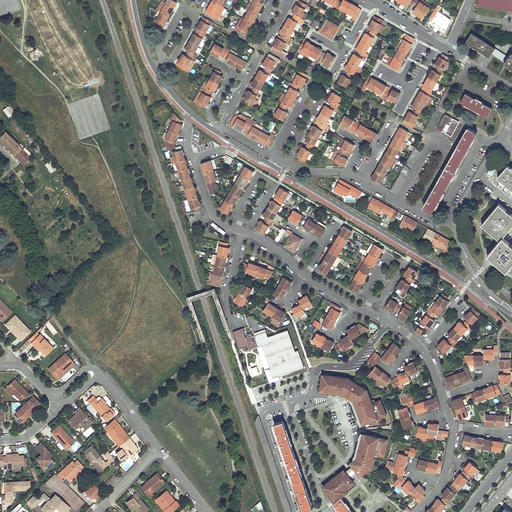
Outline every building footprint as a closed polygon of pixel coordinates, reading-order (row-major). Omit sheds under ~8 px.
[(170,10),(171,8),(172,7),(174,8),(175,5),(177,3),(171,0),(167,0),(161,12),(169,17),(172,11),(170,10)] [(260,6),(250,0),(246,9),(249,10),(255,14),(257,10),(259,11),(261,8),(262,6),(260,6)] [(325,0),(325,1),(332,5),(331,7),(334,9),(339,1),(337,0),(325,0)] [(342,0),(342,2),(339,1),(334,9),(344,14),(345,12),(346,13),(351,4),(346,1),(344,0),(342,0)] [(416,7),(413,12),(422,18),(429,8),(420,2),(416,0),(414,0),(412,4),(416,7)] [(421,0),(420,2),(429,8),(430,6),(421,0)] [(511,0),(478,0),(477,6),(508,10),(511,10),(511,0)] [(213,2),(212,1),(209,6),(211,7),(209,10),(207,10),(205,13),(217,19),(219,16),(220,15),(224,8),(223,8),(213,2)] [(295,14),(293,16),(299,20),(307,5),(303,3),(299,1),(297,5),(296,4),(295,6),(292,12),(295,14)] [(441,8),(447,12),(451,6),(445,2),(441,8)] [(352,4),(351,4),(346,13),(354,17),(356,18),(361,10),(358,8),(352,4)] [(249,10),(244,19),(250,23),(252,19),(254,20),(257,15),(255,14),(249,10)] [(435,25),(436,24),(441,28),(439,30),(444,33),(450,20),(438,11),(431,21),(431,22),(431,23),(431,24),(432,25),(433,25),(434,25),(435,25)] [(166,22),(169,17),(161,12),(160,13),(158,17),(156,20),(155,20),(152,25),(161,30),(163,27),(164,25),(162,24),(164,21),(166,22)] [(287,20),(285,24),(294,29),(298,23),(301,25),(303,22),(299,20),(293,16),(291,19),(289,18),(287,20)] [(371,29),(370,32),(375,35),(383,21),(374,16),(371,22),(368,28),(371,29)] [(200,30),(198,32),(204,36),(210,25),(211,26),(212,25),(213,23),(203,17),(201,20),(199,24),(196,28),(200,30)] [(252,24),(250,23),(244,19),(240,17),(234,29),(237,31),(244,34),(246,31),(247,32),(249,30),(252,24)] [(319,23),(317,22),(314,20),(311,26),(311,27),(315,30),(319,23)] [(335,32),(337,29),(338,27),(328,21),(323,30),(321,29),(320,28),(318,31),(329,37),(331,35),(332,35),(334,31),(335,32)] [(294,29),(285,24),(282,29),(280,33),(283,34),(281,37),(291,42),(292,39),(289,37),(294,29)] [(189,41),(198,46),(202,39),(204,36),(198,32),(197,35),(193,34),(193,35),(189,41)] [(361,41),(370,46),(375,35),(370,32),(368,35),(365,33),(361,41)] [(511,68),(511,54),(511,53),(508,57),(471,33),(466,42),(489,57),(492,53),(505,62),(504,64),(511,68)] [(401,44),(399,43),(396,47),(399,49),(407,53),(410,48),(408,47),(409,44),(411,45),(415,39),(407,35),(401,44)] [(291,42),(281,37),(280,40),(277,39),(273,46),(282,51),(286,44),(289,45),(291,42)] [(194,54),(198,46),(189,41),(187,46),(185,49),(188,51),(187,53),(192,56),(195,58),(197,55),(194,54)] [(365,53),(370,46),(361,41),(357,48),(360,50),(358,53),(366,57),(368,55),(365,53)] [(298,49),(309,55),(314,46),(306,42),(305,45),(302,43),(299,47),(298,49)] [(223,49),(215,44),(210,52),(215,55),(216,53),(218,54),(217,55),(219,56),(223,58),(228,48),(229,47),(225,45),(223,49)] [(318,64),(323,55),(320,53),(321,50),(314,46),(309,55),(316,59),(315,62),(318,64)] [(232,62),(235,64),(238,57),(237,57),(239,54),(228,48),(223,58),(226,59),(226,61),(231,64),(232,62)] [(307,57),(309,55),(298,49),(297,52),(307,57)] [(404,58),(407,53),(399,49),(395,56),(394,57),(400,61),(401,59),(402,57),(404,58)] [(381,53),(379,56),(378,59),(382,61),(385,55),(386,53),(382,51),(382,52),(381,53)] [(192,56),(187,53),(185,56),(182,54),(181,56),(178,62),(176,65),(188,72),(195,61),(194,61),(191,59),(192,56)] [(325,56),(323,55),(318,64),(321,65),(322,62),(326,64),(330,66),(334,58),(327,53),(325,56)] [(365,60),(366,57),(358,53),(357,56),(354,54),(349,61),(358,66),(362,60),(362,59),(365,60)] [(438,67),(437,69),(442,72),(450,58),(442,54),(440,58),(439,57),(435,65),(438,67)] [(235,64),(238,66),(237,67),(243,71),(247,62),(238,57),(235,64)] [(264,69),(270,72),(275,62),(267,57),(264,62),(263,65),(266,66),(264,69)] [(400,61),(394,57),(390,65),(389,66),(396,69),(397,66),(399,67),(402,62),(400,61)] [(361,68),(358,66),(349,61),(345,69),(347,70),(348,71),(347,74),(352,77),(354,74),(358,76),(362,68),(361,68)] [(221,72),(215,69),(210,80),(218,84),(223,77),(219,75),(221,72)] [(255,78),(264,83),(270,72),(264,69),(263,72),(260,70),(259,71),(255,78)] [(432,71),(428,78),(436,83),(441,74),(444,76),(445,74),(442,72),(437,69),(435,72),(432,71)] [(292,84),(297,87),(299,85),(302,87),(306,79),(305,78),(307,75),(299,71),(292,84)] [(347,87),(352,77),(347,74),(345,76),(342,74),(338,82),(347,87)] [(363,85),(374,91),(378,82),(371,78),(371,79),(367,77),(364,83),(363,85)] [(266,84),(264,83),(255,78),(253,81),(251,85),(254,87),(253,90),(258,93),(261,95),(263,91),(262,91),(266,84)] [(424,86),(423,88),(431,93),(433,90),(436,83),(428,78),(423,86),(424,86)] [(214,91),(218,84),(210,80),(205,87),(203,86),(201,88),(202,89),(204,90),(209,93),(211,90),(214,92),(214,91)] [(384,97),(387,91),(385,90),(386,86),(378,82),(374,91),(384,97)] [(286,95),(295,100),(297,96),(299,92),(296,90),(297,87),(292,84),(286,95)] [(431,93),(423,88),(421,91),(420,91),(416,99),(425,103),(428,105),(432,98),(429,97),(431,93)] [(202,89),(195,100),(196,103),(204,90),(202,89)] [(205,104),(206,105),(207,105),(208,102),(211,97),(208,96),(209,93),(204,90),(196,103),(204,107),(205,104)] [(261,95),(258,93),(253,90),(251,93),(248,91),(247,92),(244,99),(246,100),(244,103),(253,108),(255,105),(252,103),(254,99),(256,96),(259,98),(261,95)] [(390,93),(387,91),(384,97),(383,100),(386,101),(388,99),(391,100),(395,102),(399,94),(392,90),(390,93)] [(330,105),(335,107),(337,103),(341,97),(332,92),(328,100),(332,102),(330,105)] [(292,105),(295,100),(286,95),(283,93),(277,103),(280,105),(286,108),(287,106),(290,107),(292,105)] [(465,93),(460,102),(465,105),(465,104),(470,106),(471,108),(487,117),(492,109),(482,103),(482,102),(481,101),(476,98),(475,99),(473,98),(465,93)] [(415,108),(413,111),(419,114),(425,103),(416,99),(412,106),(415,108)] [(284,111),(286,108),(280,105),(274,116),(283,120),(287,113),(284,111)] [(321,113),(329,118),(333,111),(337,113),(338,110),(338,109),(335,107),(330,105),(329,107),(325,105),(321,113)] [(9,118),(14,113),(8,106),(3,110),(9,118)] [(403,122),(407,125),(412,128),(415,124),(413,123),(417,116),(421,118),(422,116),(419,114),(413,111),(412,114),(409,112),(404,119),(403,122)] [(170,120),(173,121),(170,127),(169,130),(176,133),(178,134),(179,130),(180,129),(178,128),(180,124),(179,124),(181,120),(173,113),(172,115),(170,120)] [(324,128),(329,118),(321,113),(317,120),(320,122),(319,125),(324,128)] [(444,132),(451,119),(445,115),(437,129),(444,132)] [(243,129),(246,131),(251,122),(241,116),(240,117),(238,119),(237,118),(235,122),(232,120),(229,125),(233,127),(238,130),(239,129),(240,130),(242,131),(243,129)] [(345,127),(346,126),(347,125),(350,127),(349,129),(352,131),(357,123),(345,116),(340,124),(344,127),(345,127)] [(451,136),(454,129),(458,122),(451,119),(444,132),(451,136)] [(257,140),(261,132),(262,129),(263,129),(251,122),(246,131),(250,133),(249,134),(251,136),(252,137),(257,140)] [(359,135),(361,136),(364,138),(369,129),(357,123),(352,131),(355,133),(357,131),(360,133),(359,135)] [(318,138),(324,128),(319,125),(317,128),(314,126),(309,134),(318,138)] [(467,149),(472,141),(477,133),(468,128),(463,138),(462,138),(457,147),(458,147),(448,165),(447,164),(442,174),(443,174),(433,192),(432,191),(427,201),(428,201),(424,209),(432,213),(434,208),(434,207),(436,203),(437,203),(449,181),(451,177),(452,176),(464,154),(463,154),(466,149),(467,149)] [(261,132),(273,138),(274,136),(262,129),(261,132)] [(369,129),(364,138),(368,140),(369,141),(371,139),(374,140),(377,134),(369,129)] [(397,138),(403,141),(408,132),(402,129),(400,132),(398,131),(395,136),(397,138)] [(176,137),(175,137),(174,136),(176,133),(169,130),(167,134),(165,139),(164,141),(167,151),(175,148),(174,143),(176,139),(176,137)] [(0,136),(0,141),(5,146),(13,154),(20,146),(5,132),(0,136)] [(273,138),(261,132),(257,140),(262,143),(262,142),(264,143),(266,144),(269,145),(273,138)] [(317,139),(318,138),(309,134),(305,141),(309,143),(307,146),(312,149),(314,145),(317,147),(320,140),(317,139)] [(392,146),(399,150),(402,151),(407,143),(403,141),(397,138),(395,141),(393,140),(390,145),(392,146)] [(354,145),(345,140),(342,146),(341,148),(340,151),(346,154),(347,152),(350,153),(354,145)] [(19,160),(27,153),(20,146),(13,154),(19,160)] [(310,153),(312,149),(307,146),(306,149),(304,148),(302,147),(298,154),(298,155),(306,159),(309,161),(313,154),(310,153)] [(402,151),(399,150),(392,146),(391,150),(388,148),(385,153),(388,155),(394,158),(397,152),(400,153),(402,151)] [(415,147),(414,147),(410,156),(406,163),(411,168),(420,152),(415,147)] [(344,157),(346,154),(340,151),(337,150),(336,149),(334,153),(338,155),(334,161),(343,166),(346,160),(347,159),(344,157)] [(181,155),(180,151),(173,153),(176,162),(183,160),(185,160),(183,154),(181,155)] [(389,166),(394,158),(388,155),(386,158),(385,157),(384,157),(381,162),(383,163),(389,166)] [(184,164),(183,160),(176,162),(174,163),(177,173),(179,172),(186,170),(188,169),(187,164),(186,163),(184,164)] [(51,173),(57,169),(50,161),(45,165),(51,173)] [(205,167),(204,167),(203,168),(204,173),(214,170),(211,161),(203,163),(205,167)] [(384,175),(389,166),(383,163),(381,166),(379,165),(376,170),(384,175)] [(405,165),(403,169),(400,173),(396,181),(391,190),(397,194),(410,170),(405,165)] [(511,169),(508,166),(498,177),(511,189),(511,169)] [(240,176),(247,180),(248,181),(250,177),(251,175),(249,174),(252,171),(246,167),(240,176)] [(191,178),(189,173),(187,173),(186,170),(179,172),(182,181),(189,179),(191,178)] [(213,194),(218,185),(215,184),(214,181),(217,180),(214,170),(204,173),(206,179),(209,178),(210,182),(207,183),(208,184),(212,196),(213,194)] [(379,184),(384,175),(376,170),(373,175),(375,177),(373,180),(379,184)] [(245,183),(247,180),(240,176),(235,184),(242,188),(243,189),(246,185),(246,184),(245,183)] [(190,183),(189,179),(182,181),(186,190),(192,188),(194,187),(193,184),(192,182),(190,183)] [(340,180),(335,188),(344,193),(347,195),(350,191),(355,194),(354,195),(359,198),(362,192),(355,188),(340,180)] [(240,191),(242,188),(235,184),(230,192),(237,196),(238,197),(240,194),(241,192),(240,192),(240,191)] [(193,192),(192,188),(186,190),(189,200),(197,197),(196,192),(196,191),(193,192)] [(280,188),(278,192),(276,195),(277,196),(275,198),(283,203),(289,193),(280,188)] [(235,199),(237,196),(230,192),(225,201),(233,206),(236,201),(236,200),(235,199)] [(199,203),(197,197),(189,200),(190,204),(192,209),(193,212),(202,210),(200,206),(198,206),(197,203),(199,203)] [(277,213),(283,203),(275,198),(273,201),(272,201),(268,208),(277,213)] [(385,205),(373,198),(368,206),(377,211),(376,212),(380,214),(382,211),(389,215),(385,222),(388,223),(391,217),(395,211),(392,209),(389,207),(385,205)] [(230,211),(233,206),(225,201),(220,209),(226,213),(228,210),(230,211)] [(511,226),(511,215),(498,205),(482,225),(499,240),(487,256),(507,271),(511,265),(511,245),(503,238),(511,226)] [(265,220),(272,224),(274,222),(272,221),(277,213),(268,208),(264,216),(266,217),(265,220)] [(293,221),(294,220),(298,222),(297,223),(300,225),(305,217),(303,216),(294,209),(288,218),(293,221)] [(412,232),(415,228),(417,223),(405,216),(400,225),(412,232)] [(308,227),(307,228),(307,229),(312,232),(317,224),(309,219),(305,225),(308,227)] [(270,229),(272,224),(265,220),(263,223),(260,221),(256,229),(264,234),(265,233),(268,228),(270,229)] [(323,227),(317,224),(312,232),(317,235),(318,234),(321,235),(325,229),(323,227)] [(339,234),(341,236),(348,240),(353,231),(344,226),(339,234)] [(441,248),(445,251),(450,253),(452,249),(447,246),(450,241),(444,238),(428,229),(423,237),(427,239),(428,237),(433,241),(432,242),(432,243),(441,248)] [(297,246),(298,244),(299,242),(297,241),(299,238),(292,234),(285,246),(295,251),(298,247),(297,246)] [(334,243),(336,244),(342,248),(348,240),(341,236),(339,239),(337,238),(335,241),(334,243)] [(217,255),(225,257),(227,257),(228,252),(229,248),(228,247),(229,243),(220,241),(217,255)] [(329,251),(331,253),(337,256),(342,248),(336,244),(334,247),(332,246),(329,251)] [(367,251),(370,253),(378,258),(381,253),(380,252),(379,251),(381,248),(378,246),(375,244),(373,247),(370,246),(367,251)] [(327,255),(324,260),(332,265),(337,256),(331,253),(329,256),(327,255)] [(366,258),(364,262),(372,266),(374,263),(375,263),(378,258),(370,253),(366,258)] [(224,260),(225,257),(217,255),(215,265),(223,267),(225,267),(226,264),(226,263),(227,261),(224,260)] [(332,265),(324,260),(319,268),(327,273),(332,265)] [(359,270),(366,274),(368,270),(370,271),(373,267),(372,266),(364,262),(362,260),(359,265),(361,267),(359,270)] [(249,265),(247,268),(246,272),(255,275),(259,266),(253,264),(252,266),(249,265)] [(222,270),(223,267),(215,265),(213,274),(223,276),(224,273),(225,271),(222,270)] [(259,266),(255,275),(265,278),(265,277),(269,279),(273,272),(264,269),(264,268),(259,266)] [(406,279),(412,282),(418,272),(409,267),(405,274),(408,276),(406,279)] [(366,274),(359,270),(354,278),(360,282),(363,279),(365,280),(368,275),(366,274)] [(222,282),(223,276),(213,274),(211,284),(219,285),(220,282),(222,282)] [(284,277),(279,286),(285,290),(287,291),(290,286),(288,285),(289,283),(290,281),(284,277)] [(363,283),(360,282),(354,278),(354,279),(351,283),(349,287),(356,290),(358,287),(360,288),(363,283)] [(401,280),(399,283),(397,287),(406,293),(412,282),(406,279),(405,281),(401,280)] [(239,293),(240,293),(241,294),(248,297),(253,289),(246,285),(244,288),(242,287),(239,293)] [(285,290),(279,286),(274,294),(282,299),(284,295),(285,294),(283,293),(285,290)] [(443,293),(435,303),(444,309),(449,302),(448,301),(446,300),(448,297),(443,293)] [(248,297),(241,294),(239,297),(237,296),(234,301),(243,306),(248,297)] [(271,299),(265,295),(262,299),(269,303),(269,302),(271,299)] [(301,304),(303,309),(312,304),(310,299),(307,295),(303,298),(299,300),(301,304)] [(12,312),(0,299),(0,317),(1,316),(4,319),(12,312)] [(397,311),(401,305),(390,299),(385,308),(388,310),(393,312),(394,309),(397,311)] [(272,316),(276,310),(273,308),(274,306),(269,303),(264,311),(272,316)] [(340,308),(332,303),(330,306),(332,307),(327,316),(334,320),(335,321),(338,316),(337,315),(339,311),(340,308)] [(404,307),(401,305),(397,311),(400,312),(399,314),(398,315),(406,320),(411,311),(410,311),(413,307),(406,303),(404,307)] [(426,310),(428,312),(434,316),(436,314),(439,316),(444,309),(435,303),(430,309),(428,307),(426,310)] [(296,309),(293,311),(297,317),(301,315),(305,312),(303,309),(301,304),(296,307),(295,307),(296,309)] [(281,310),(279,309),(277,308),(276,310),(272,316),(281,321),(284,315),(281,313),(282,311),(281,310)] [(465,322),(472,328),(474,326),(472,324),(481,315),(473,308),(465,317),(467,320),(465,322)] [(434,316),(428,312),(421,322),(429,328),(435,321),(432,319),(434,316)] [(21,342),(32,332),(15,315),(4,325),(21,342)] [(334,320),(327,316),(322,324),(330,329),(332,327),(333,324),(332,323),(334,320)] [(319,329),(322,324),(316,320),(313,325),(319,329)] [(454,328),(462,335),(468,329),(470,331),(472,328),(465,322),(463,324),(460,322),(454,328)] [(364,326),(359,323),(355,326),(357,328),(353,329),(352,327),(351,328),(347,330),(349,335),(352,339),(369,329),(364,326)] [(244,328),(238,330),(233,332),(238,345),(247,343),(249,350),(264,345),(268,355),(267,355),(271,366),(272,368),(269,369),(272,377),(279,375),(278,374),(299,368),(300,369),(304,368),(298,350),(294,352),(286,331),(268,337),(266,331),(255,335),(255,334),(245,338),(243,333),(245,332),(244,328)] [(456,341),(462,335),(454,328),(448,335),(451,337),(449,339),(456,346),(458,343),(456,341)] [(45,355),(52,348),(40,334),(39,335),(36,332),(28,339),(31,342),(31,343),(37,349),(38,348),(42,352),(45,355)] [(321,346),(325,340),(326,339),(322,337),(322,336),(320,335),(317,333),(312,341),(317,344),(321,346)] [(341,341),(338,343),(342,350),(343,352),(347,350),(345,348),(354,343),(352,339),(349,335),(344,338),(345,340),(341,341)] [(330,341),(328,340),(326,338),(326,339),(325,340),(321,346),(329,351),(333,345),(329,343),(330,341)] [(454,348),(456,346),(449,339),(447,341),(444,339),(440,344),(438,346),(440,348),(438,351),(444,356),(445,355),(446,353),(446,352),(452,346),(454,348)] [(393,343),(387,350),(393,355),(395,356),(397,354),(398,352),(398,351),(397,350),(399,347),(393,343)] [(490,356),(492,356),(494,356),(494,355),(497,355),(498,355),(497,346),(494,346),(494,349),(484,349),(484,355),(484,359),(490,359),(490,356)] [(375,352),(371,357),(378,362),(381,358),(389,364),(391,361),(392,360),(391,358),(393,355),(387,350),(381,358),(375,352)] [(504,368),(504,371),(510,371),(510,353),(500,353),(500,359),(500,365),(500,368),(502,368),(504,368)] [(50,370),(52,373),(54,375),(56,373),(59,376),(63,372),(61,370),(67,365),(70,369),(75,364),(66,354),(63,357),(62,356),(54,363),(56,365),(50,370)] [(484,363),(484,359),(484,355),(464,355),(467,365),(479,365),(480,365),(480,363),(484,363)] [(378,362),(371,357),(368,361),(375,366),(376,365),(378,362)] [(410,364),(407,365),(405,366),(407,371),(408,375),(418,371),(417,371),(419,370),(418,368),(417,369),(415,366),(414,364),(411,366),(410,364)] [(59,376),(56,373),(54,375),(57,379),(64,373),(65,374),(70,369),(67,365),(61,370),(63,372),(59,376)] [(375,366),(372,370),(369,374),(373,376),(377,379),(381,374),(378,372),(380,370),(375,366)] [(455,374),(458,383),(464,381),(463,379),(466,378),(467,380),(472,378),(468,367),(463,369),(464,371),(455,374)] [(398,377),(395,379),(398,385),(410,380),(408,375),(407,371),(401,374),(402,376),(398,377)] [(510,371),(504,371),(504,374),(500,374),(500,377),(500,383),(510,383),(510,371)] [(383,372),(381,374),(377,379),(382,383),(385,386),(391,378),(388,376),(383,372)] [(452,385),(458,383),(455,374),(446,377),(448,385),(452,383),(452,385)] [(327,377),(322,376),(321,389),(325,390),(325,392),(337,393),(337,391),(341,392),(340,394),(342,394),(347,397),(348,395),(350,397),(349,398),(354,401),(354,402),(356,408),(357,407),(359,413),(358,413),(361,422),(362,423),(363,422),(364,424),(382,417),(381,416),(386,414),(381,402),(377,403),(376,402),(372,403),(367,390),(365,388),(364,390),(360,388),(357,387),(358,384),(348,378),(343,377),(342,379),(339,379),(339,377),(327,375),(327,377)] [(28,393),(14,379),(7,387),(4,389),(11,395),(13,393),(21,401),(28,393)] [(484,389),(487,398),(501,393),(497,385),(493,386),(494,387),(490,389),(489,387),(484,389)] [(478,391),(479,392),(479,393),(475,394),(475,395),(472,397),(474,403),(476,408),(480,407),(478,402),(487,398),(484,389),(478,391)] [(511,402),(511,399),(511,398),(509,394),(503,397),(506,403),(507,403),(509,403),(511,402)] [(20,417),(21,418),(23,420),(23,421),(40,404),(33,396),(16,413),(17,414),(20,417)] [(102,399),(100,400),(98,402),(95,398),(93,396),(87,400),(101,416),(105,421),(114,412),(110,408),(109,409),(105,404),(106,403),(102,399)] [(401,419),(408,417),(407,413),(409,412),(407,406),(408,406),(411,406),(408,398),(408,397),(401,399),(404,407),(398,409),(401,419)] [(437,397),(423,401),(426,411),(433,409),(436,408),(436,407),(440,406),(437,397)] [(456,410),(465,406),(461,397),(454,400),(456,403),(454,404),(455,407),(456,410)] [(423,401),(414,404),(416,411),(420,410),(421,412),(423,412),(426,411),(423,401)] [(354,402),(352,402),(359,423),(361,422),(358,413),(359,413),(357,407),(356,408),(354,402)] [(458,415),(459,415),(460,415),(461,418),(468,416),(465,406),(456,410),(458,415)] [(74,416),(71,419),(70,420),(69,421),(75,428),(78,425),(80,428),(82,426),(84,429),(92,422),(79,408),(74,412),(75,413),(77,415),(76,416),(74,416)] [(20,417),(17,414),(14,416),(21,422),(23,420),(21,418),(20,417)] [(490,424),(495,425),(495,415),(489,415),(486,415),(485,422),(487,422),(489,422),(489,424),(490,424)] [(505,422),(505,415),(500,415),(496,415),(495,415),(495,425),(501,425),(501,423),(505,423),(505,422)] [(285,511),(290,511),(291,509),(288,506),(289,505),(286,501),(288,500),(285,497),(286,496),(283,492),(284,491),(282,488),(283,486),(280,483),(281,481),(279,478),(280,477),(277,473),(278,472),(275,469),(277,467),(274,464),(275,462),(272,459),(273,458),(271,454),(272,453),(269,450),(270,449),(267,445),(269,444),(266,440),(267,439),(264,436),(265,435),(263,431),(264,430),(261,426),(262,425),(260,422),(261,420),(258,416),(255,422),(285,511)] [(410,416),(408,417),(401,419),(404,428),(411,426),(410,422),(412,422),(412,421),(411,419),(410,416)] [(104,428),(112,439),(114,437),(108,430),(113,427),(118,423),(114,419),(104,428)] [(288,464),(287,464),(286,464),(290,474),(291,474),(298,493),(296,494),(299,503),(301,503),(304,511),(312,508),(283,421),(274,424),(278,435),(277,435),(280,445),(281,445),(288,464)] [(118,423),(113,427),(108,430),(114,437),(112,439),(118,446),(119,445),(129,438),(123,430),(122,431),(120,428),(121,427),(118,423)] [(429,423),(428,428),(426,438),(433,439),(434,434),(437,434),(436,438),(441,439),(441,435),(448,436),(449,432),(446,431),(442,431),(438,430),(439,427),(436,427),(434,427),(435,424),(433,424),(429,423)] [(53,431),(54,432),(55,434),(53,436),(64,447),(68,443),(72,440),(59,425),(53,431)] [(428,428),(422,427),(422,430),(417,429),(416,436),(421,437),(420,440),(426,442),(426,438),(428,428)] [(357,458),(350,463),(360,476),(364,474),(362,471),(364,469),(365,470),(368,468),(369,469),(371,467),(375,453),(379,454),(380,453),(384,454),(387,441),(383,440),(383,438),(365,434),(364,435),(363,435),(362,436),(360,445),(361,445),(359,451),(357,457),(357,458)] [(472,447),(474,437),(470,436),(468,436),(468,438),(464,437),(462,445),(465,445),(472,447)] [(479,438),(474,437),(472,447),(482,448),(484,441),(479,440),(480,438),(479,438)] [(129,438),(119,445),(121,448),(115,453),(120,460),(127,455),(128,457),(138,449),(129,438)] [(484,439),(484,441),(482,448),(492,450),(493,443),(489,442),(489,441),(489,440),(484,439)] [(494,441),(493,443),(492,450),(501,452),(502,445),(499,444),(499,442),(498,441),(494,441)] [(35,448),(40,453),(42,450),(41,449),(44,446),(41,443),(35,448)] [(41,449),(42,450),(40,453),(41,454),(42,455),(40,457),(39,456),(37,458),(35,459),(40,464),(39,465),(43,469),(44,467),(45,468),(46,468),(48,469),(54,463),(49,457),(52,455),(44,446),(41,449)] [(396,463),(403,465),(404,461),(407,462),(407,461),(409,455),(414,456),(416,449),(411,447),(410,452),(405,450),(404,455),(399,453),(399,454),(397,462),(396,463)] [(108,465),(107,464),(106,463),(105,463),(94,448),(85,454),(97,470),(103,465),(105,467),(108,465)] [(111,463),(113,461),(114,460),(109,453),(106,456),(109,460),(111,463)] [(3,469),(12,469),(12,467),(21,466),(24,466),(24,465),(23,460),(23,455),(18,456),(11,456),(11,454),(6,455),(6,456),(2,456),(3,466),(3,469)] [(421,467),(421,468),(421,469),(426,471),(429,461),(419,459),(417,466),(421,467)] [(76,474),(80,470),(80,469),(83,466),(77,460),(74,463),(72,461),(57,475),(62,480),(65,478),(68,481),(71,478),(70,477),(75,473),(76,474)] [(429,461),(426,471),(432,472),(433,470),(437,471),(440,472),(443,462),(439,461),(438,464),(429,461)] [(465,470),(463,472),(470,477),(478,468),(474,465),(470,462),(464,469),(465,470)] [(402,470),(403,471),(404,471),(405,470),(406,465),(403,465),(396,463),(394,472),(401,474),(402,470)] [(334,502),(341,497),(344,495),(342,492),(347,488),(346,487),(350,484),(351,485),(354,483),(343,470),(334,477),(335,479),(331,482),(330,480),(325,484),(328,488),(325,490),(329,496),(330,495),(333,498),(332,499),(334,502)] [(455,481),(452,484),(459,490),(470,477),(463,472),(461,474),(460,474),(454,480),(455,481)] [(165,482),(162,478),(160,480),(156,474),(146,482),(147,482),(142,486),(147,493),(150,491),(151,493),(165,482)] [(398,485),(404,479),(402,478),(400,476),(399,476),(399,479),(394,483),(397,486),(398,485)] [(410,493),(412,491),(415,488),(412,485),(411,483),(409,485),(407,482),(404,479),(398,485),(400,488),(401,487),(408,495),(410,493)] [(12,489),(18,489),(24,489),(28,485),(30,485),(30,482),(5,483),(5,496),(1,496),(2,502),(9,502),(9,499),(12,499),(12,489)] [(95,498),(101,492),(94,484),(85,492),(91,498),(95,498)] [(425,497),(424,496),(422,495),(424,493),(422,490),(423,488),(419,484),(415,488),(412,491),(419,498),(416,500),(412,504),(414,507),(419,503),(425,497)] [(445,497),(443,499),(448,503),(452,507),(453,507),(455,504),(450,501),(459,490),(452,484),(449,488),(448,487),(442,494),(445,497)] [(69,506),(71,505),(75,511),(83,507),(73,489),(64,494),(67,498),(65,499),(69,506)] [(419,498),(412,491),(410,493),(416,500),(419,498)] [(37,499),(40,502),(44,498),(47,502),(49,500),(50,501),(51,500),(44,493),(37,499)] [(156,500),(165,511),(169,511),(179,505),(175,500),(174,501),(170,497),(168,498),(164,493),(156,500)] [(41,508),(44,511),(45,511),(49,511),(52,509),(53,510),(56,507),(61,511),(65,511),(70,507),(56,494),(51,500),(50,501),(49,500),(47,502),(41,508)] [(126,502),(129,506),(132,510),(135,508),(137,511),(144,511),(148,509),(135,494),(132,496),(132,497),(126,502)] [(29,500),(31,504),(34,507),(40,502),(37,499),(34,495),(29,500)] [(334,502),(333,504),(339,511),(352,511),(349,508),(350,507),(344,500),(343,500),(341,497),(334,502)] [(448,503),(443,499),(441,501),(438,499),(432,506),(439,511),(440,511),(446,505),(448,503)] [(31,504),(29,500),(26,503),(32,509),(34,507),(31,504)] [(19,503),(11,511),(23,511),(22,511),(25,508),(19,503)]
